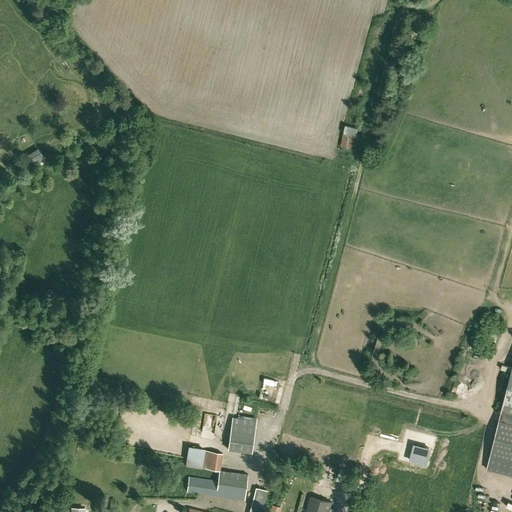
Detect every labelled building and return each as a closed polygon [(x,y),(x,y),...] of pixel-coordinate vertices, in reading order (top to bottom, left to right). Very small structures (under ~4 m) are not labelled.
[(37,148),(31,153),(37,162),(39,165),(46,160),(37,148)] [(498,333),(492,331),(489,343),(495,345),(498,333)] [(511,368),(487,468),(511,474),(511,368)] [(228,449),(252,453),(257,420),(232,416),(228,449)] [(203,450),(200,468),(219,471),(222,453),(203,450)] [(124,452),(123,461),(131,462),(132,453),(124,452)] [(190,476),(187,491),(244,499),(248,475),(219,471),(218,480),(190,476)] [(164,475),(162,485),(174,488),(176,477),(164,475)] [(249,511),(261,511),(267,490),(256,487),(249,511)] [(300,511),(329,511),(332,502),(305,495),(300,511)]
